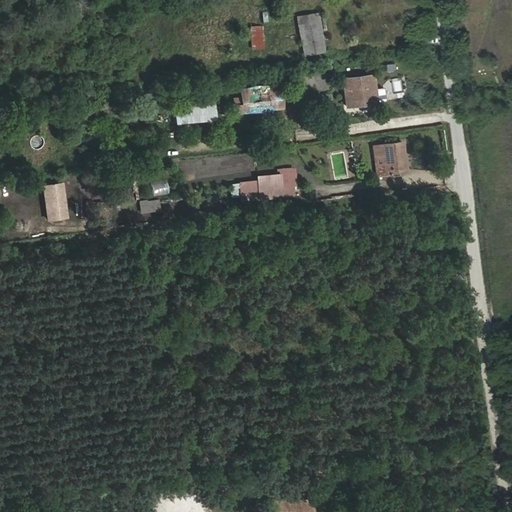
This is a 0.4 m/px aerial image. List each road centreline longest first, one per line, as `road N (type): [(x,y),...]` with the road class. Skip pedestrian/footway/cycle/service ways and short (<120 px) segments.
road 1 (track): [(507,511),(442,0)]
road 2 (unknown): [(501,461),(320,470)]
